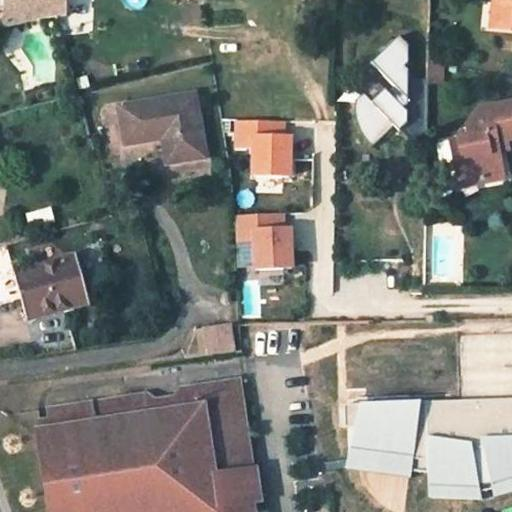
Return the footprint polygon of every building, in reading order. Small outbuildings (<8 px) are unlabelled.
[(66,14),(66,0),(7,0),(5,24),(37,18),(59,16),(66,14)] [(497,27),(501,0),(498,0),(492,0),(489,26),(497,27)] [(511,0),(498,0),(501,0),(497,27),(511,28),(511,0)] [(426,129),(427,79),(418,79),(405,67),(409,63),(409,47),(400,37),(376,60),(400,85),(393,91),(389,87),(376,99),(368,90),(359,99),(359,105),(359,113),(360,118),(360,123),(361,128),(363,132),(364,134),(365,137),(371,147),(397,123),(402,127),(399,130),(410,141),(411,142),(412,142),(413,142),(414,142),(415,140),(426,129)] [(193,95),(121,107),(128,143),(163,137),(167,162),(203,156),(193,95)] [(457,137),(460,156),(453,157),(458,178),(478,175),(483,180),(504,176),(499,147),(504,138),(511,136),(511,99),(477,106),(466,123),(469,134),(457,137)] [(283,122),(238,121),(237,147),(254,148),(253,176),(289,177),(290,138),(283,138),(283,122)] [(460,156),(457,137),(450,139),(453,157),(460,156)] [(458,185),(483,180),(478,175),(458,178),(458,185)] [(282,214),(234,216),(236,244),(254,243),(255,270),(291,268),(289,229),(283,230),(282,214)] [(29,316),(89,300),(105,296),(99,275),(83,280),(77,255),(16,272),(29,316)] [(235,348),(231,323),(204,328),(207,352),(235,348)] [(204,328),(196,329),(201,354),(207,352),(204,328)] [(146,393),(45,408),(46,417),(38,418),(51,511),(246,511),(248,510),(246,497),(256,496),(238,379),(180,388),(173,397),(175,411),(157,413),(155,400),(146,393)] [(157,413),(175,411),(173,397),(155,400),(157,413)] [(511,398),(459,400),(345,404),(346,428),(354,427),(345,468),(411,478),(412,472),(427,474),(429,499),(489,500),(511,492),(511,398)]
